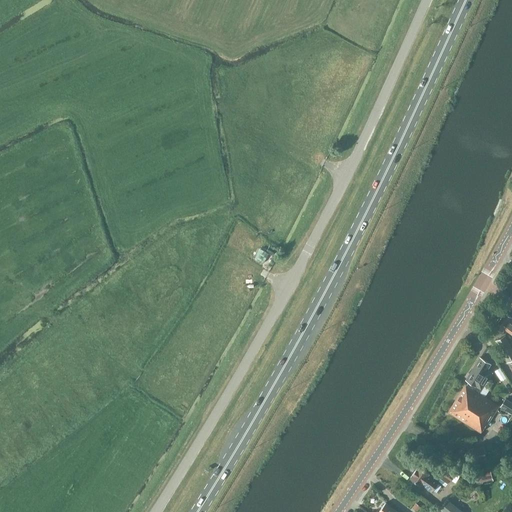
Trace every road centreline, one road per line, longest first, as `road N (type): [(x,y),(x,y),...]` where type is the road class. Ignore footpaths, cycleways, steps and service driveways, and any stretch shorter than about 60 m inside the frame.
road 1 (unclassified): [(155,511),(288,288),(427,0)]
road 2 (primary): [(198,511),(315,309),(466,0)]
road 3 (track): [(0,102),(217,109),(345,174)]
road 4 (tertiary): [(339,511),(511,231)]
